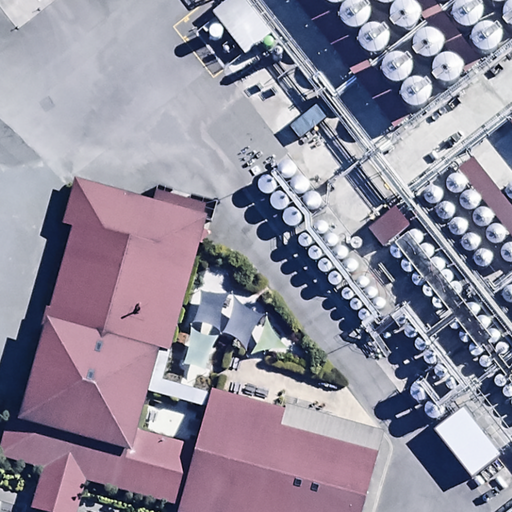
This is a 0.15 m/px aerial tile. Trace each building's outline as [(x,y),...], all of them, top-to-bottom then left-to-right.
[(269,38),(239,1),(238,0),(232,0),(210,19),(244,59),(269,38)] [(262,0),(334,94),(458,0),(262,0)] [(511,48),(510,50),(479,10),(292,152),(354,234),(511,114),(511,48)] [(403,296),(511,210),(511,138),(368,252),(403,296)] [(328,214),(288,161),(253,188),(363,337),(389,319),(317,222),(328,214)] [(183,511),(364,511),(386,436),(209,384),(191,444),(147,431),(209,222),(90,187),(12,453),(186,503),(183,511)] [(448,355),(511,304),(511,228),(411,308),(448,355)] [(496,410),(511,397),(511,325),(461,367),(496,410)] [(412,328),(400,337),(452,401),(463,391),(412,328)] [(511,486),(511,472),(460,409),(437,429),(496,500),(511,486)]
